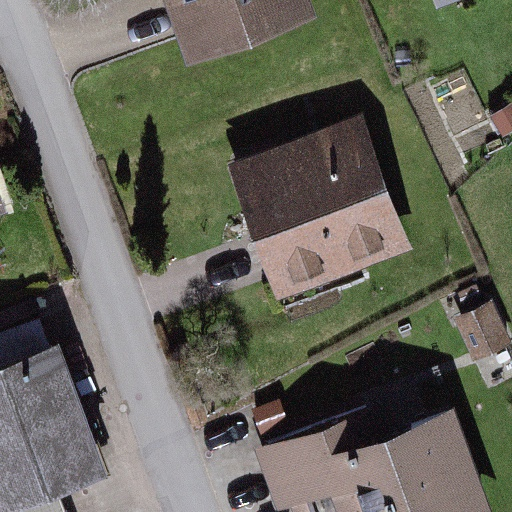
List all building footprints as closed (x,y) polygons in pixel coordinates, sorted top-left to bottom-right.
[(309,0),(175,0),(192,52),(314,12),(309,0)] [(433,0),(437,9),(461,0),(433,0)] [(355,128),(236,167),(276,286),(395,247),(355,128)] [(59,345),(0,366),(0,507),(105,470),(59,345)] [(350,423),(274,447),(294,511),(486,511),(453,407),(355,438),(350,423)]
